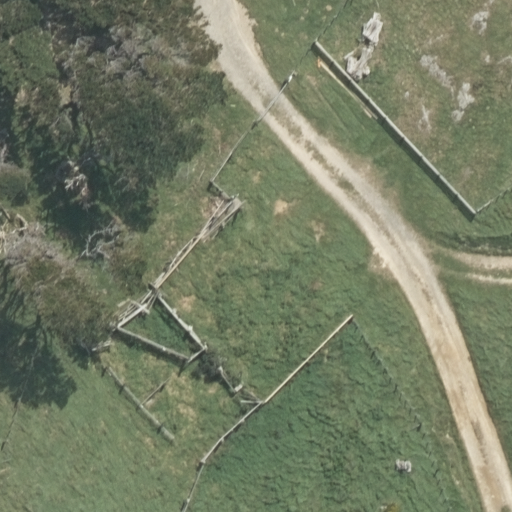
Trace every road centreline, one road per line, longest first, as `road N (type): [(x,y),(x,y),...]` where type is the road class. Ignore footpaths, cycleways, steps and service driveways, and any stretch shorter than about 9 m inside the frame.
road 1 (track): [(502,511),(452,360),(395,242),(279,118),(217,32),(210,0)]
road 2 (track): [(395,242),(511,270)]
